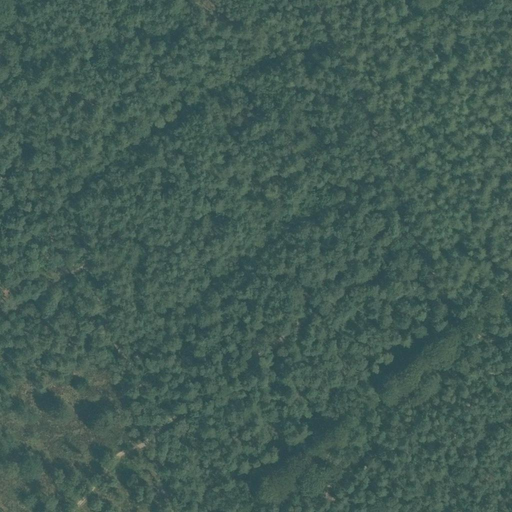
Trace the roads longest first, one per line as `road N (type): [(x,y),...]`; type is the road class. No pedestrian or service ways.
road 1 (unknown): [(511,329),(476,359),(450,337),(412,245),(386,246),(100,474),(72,511)]
road 2 (track): [(241,511),(511,285)]
road 3 (unknown): [(412,245),(314,0)]
